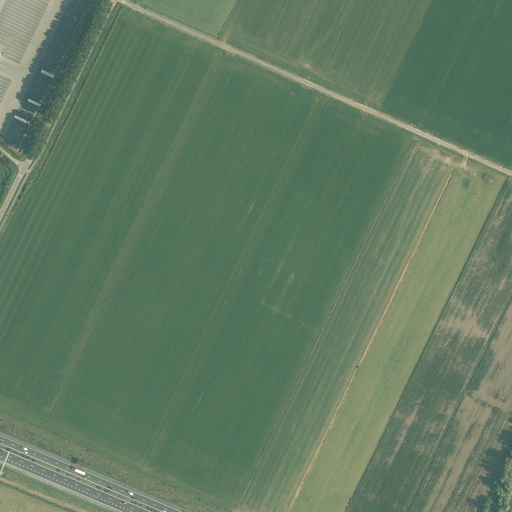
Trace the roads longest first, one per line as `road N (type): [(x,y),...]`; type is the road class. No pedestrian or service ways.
road 1 (unclassified): [(511,173),(120,0)]
road 2 (tertiary): [(24,168),(108,0)]
road 3 (motorway): [(172,511),(0,437)]
road 4 (motorway): [(0,453),(141,511)]
